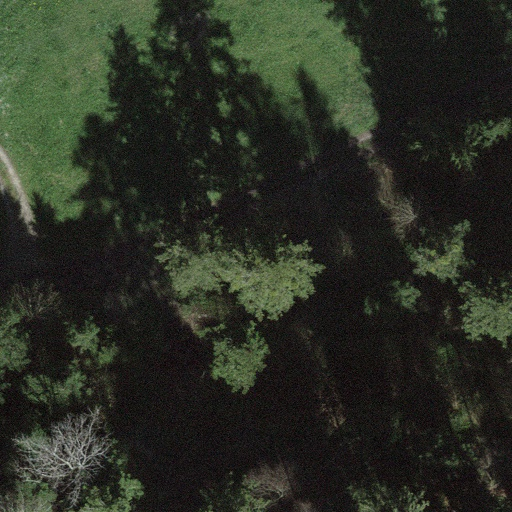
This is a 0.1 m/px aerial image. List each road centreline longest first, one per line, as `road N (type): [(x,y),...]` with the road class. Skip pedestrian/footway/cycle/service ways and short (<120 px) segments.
road 1 (track): [(0,303),(133,270),(354,175),(511,128)]
road 2 (track): [(0,182),(19,226),(10,300)]
